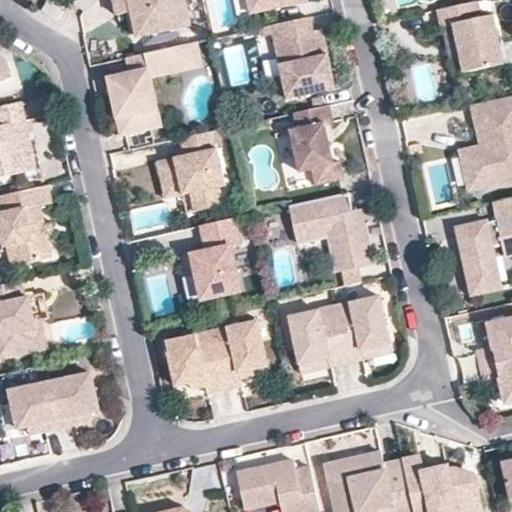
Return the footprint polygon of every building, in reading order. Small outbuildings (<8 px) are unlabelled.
[(192,26),(186,0),(114,0),(118,15),(132,12),(138,37),(192,26)] [(249,0),(253,14),(306,2),(306,0),(249,0)] [(58,20),(64,10),(47,1),(42,11),(58,20)] [(476,2),(437,11),(441,28),(453,25),(464,73),(503,64),(492,16),(480,18),(476,2)] [(336,89),(323,30),(313,32),(311,17),(272,26),(288,99),(336,89)] [(203,66),(198,42),(180,46),(185,65),(158,71),(158,76),(203,66)] [(162,127),(151,77),(158,76),(158,71),(185,65),(180,46),(126,58),(130,73),(108,78),(121,136),(162,127)] [(0,81),(14,76),(7,60),(0,56),(0,81)] [(511,182),(511,96),(471,105),(480,146),(475,147),(484,189),(511,182)] [(19,143),(15,124),(26,121),(22,102),(0,106),(0,178),(22,173),(19,161),(34,158),(30,140),(19,143)] [(333,122),(329,105),(294,113),(297,129),(291,130),(300,172),(313,170),(316,185),(345,178),(341,162),(334,163),(325,124),(333,122)] [(26,121),(15,124),(19,143),(30,140),(26,121)] [(226,185),(218,148),(215,149),(211,132),(181,138),(185,156),(157,162),(162,183),(187,178),(195,212),(224,205),(220,187),(226,185)] [(484,189),(475,147),(459,151),(468,192),(484,189)] [(37,170),(34,158),(19,161),(22,173),(37,170)] [(271,192),(268,180),(258,182),(261,194),(271,192)] [(53,258),(41,206),(52,203),(48,186),(0,196),(0,226),(5,247),(8,246),(13,267),(53,258)] [(353,211),(349,193),(334,196),(288,206),(296,245),(327,238),(335,274),(373,265),(363,222),(356,223),(353,211)] [(511,198),(494,203),(498,220),(499,224),(487,226),(486,222),(459,229),(470,282),(498,276),(492,248),(503,246),(505,255),(511,253),(511,198)] [(363,222),(361,209),(353,211),(356,223),(363,222)] [(234,219),(203,226),(208,252),(193,255),(203,300),(240,292),(230,248),(240,247),(234,219)] [(498,276),(470,282),(473,294),(501,288),(498,276)] [(35,322),(30,298),(27,298),(23,281),(0,286),(0,360),(4,360),(42,351),(35,322)] [(380,298),(335,308),(348,365),(363,361),(361,351),(390,345),(380,298)] [(348,365),(335,308),(289,318),(300,365),(329,359),(331,368),(348,365)] [(511,319),(488,325),(492,340),(494,348),(488,350),(478,352),(481,368),(511,360),(511,319)] [(49,350),(43,320),(35,322),(42,351),(49,350)] [(269,366),(259,322),(167,342),(176,387),(198,382),(205,380),(207,387),(208,394),(243,386),(241,379),(240,372),(247,371),(269,366)] [(390,345),(361,351),(363,361),(392,355),(390,345)] [(473,357),(459,360),(464,383),(477,381),(473,357)] [(329,359),(300,365),(302,375),(331,368),(329,359)] [(511,402),(511,360),(481,368),(485,383),(496,381),(501,380),(503,388),(506,403),(511,402)] [(249,377),(247,371),(240,372),(241,379),(249,377)] [(100,411),(92,373),(11,391),(20,429),(29,427),(43,424),(45,432),(78,424),(77,417),(91,413),(100,411)] [(207,387),(205,380),(198,382),(199,388),(207,387)] [(92,421),(91,413),(77,417),(78,424),(92,421)] [(45,432),(43,424),(29,427),(31,435),(45,432)] [(412,501),(403,460),(385,464),(382,452),(326,464),(336,511),(363,511),(377,509),(412,501)] [(420,456),(403,460),(412,501),(414,511),(446,511),(457,510),(457,511),(482,511),(474,474),(456,468),(449,470),(424,475),(423,471),(420,456)] [(321,511),(311,467),(296,470),(294,460),(238,473),(246,510),(281,502),(283,511),(321,511)] [(424,475),(449,470),(448,466),(423,471),(424,475)] [(414,511),(412,501),(377,509),(377,511),(414,511)]
